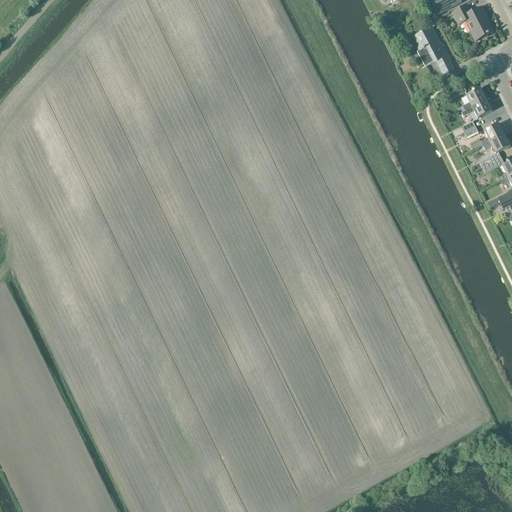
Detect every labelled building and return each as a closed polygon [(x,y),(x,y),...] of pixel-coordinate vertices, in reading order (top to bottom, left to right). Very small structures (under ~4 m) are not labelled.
[(439,0),(431,4),(438,17),(461,4),(459,0),(439,0)] [(467,8),(453,15),(459,25),(466,22),(476,42),(493,33),(480,9),(470,15),(467,8)] [(438,67),(439,66),(445,79),(454,74),(448,62),(449,61),(443,50),(442,50),(431,30),(406,43),(407,43),(412,40),(418,52),(417,53),(425,68),(420,70),(436,63),(438,67)] [(449,95),(452,101),(466,93),(463,88),(449,95)] [(470,104),(462,108),(464,112),(486,101),(480,90),(466,97),(470,104)] [(464,118),(474,113),(478,120),(492,113),(486,101),(464,112),(461,114),(464,118)] [(473,123),(461,129),(464,135),(476,129),(473,123)] [(488,139),(480,143),(482,147),(504,136),(498,125),(484,132),(488,139)] [(479,135),(476,129),(464,135),(467,141),(479,135)] [(502,160),(499,154),(510,148),(504,136),(482,147),(485,152),(492,148),(496,155),(490,158),(490,159),(480,165),(482,170),(502,160)] [(475,143),(470,146),(473,152),(478,149),(475,143)] [(511,176),(511,162),(505,166),(502,160),(482,170),(485,175),(496,170),(502,167),(506,174),(498,178),(501,182),(511,176)] [(508,194),(498,199),(500,205),(511,199),(511,198),(511,176),(501,182),(503,187),(510,183),(511,186),(511,190),(508,193),(508,194)] [(511,199),(500,205),(503,211),(511,206),(511,199)]
